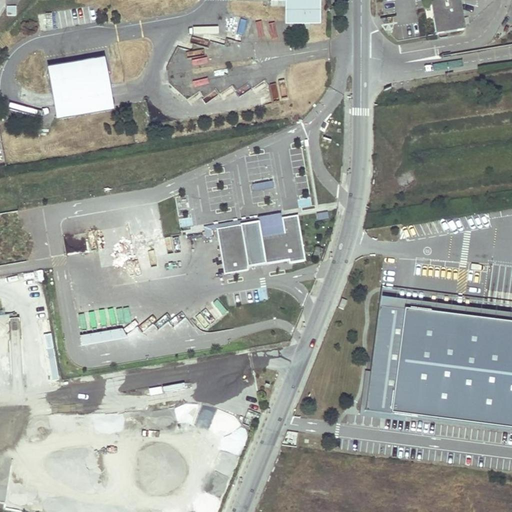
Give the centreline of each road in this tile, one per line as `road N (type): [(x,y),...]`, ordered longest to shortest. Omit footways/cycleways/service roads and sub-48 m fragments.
road 1 (unclassified): [(239,511),(353,205),(361,0)]
road 2 (unknown): [(30,453),(43,474),(69,486),(170,498),(190,488),(200,460),(180,439),(102,436),(41,446)]
